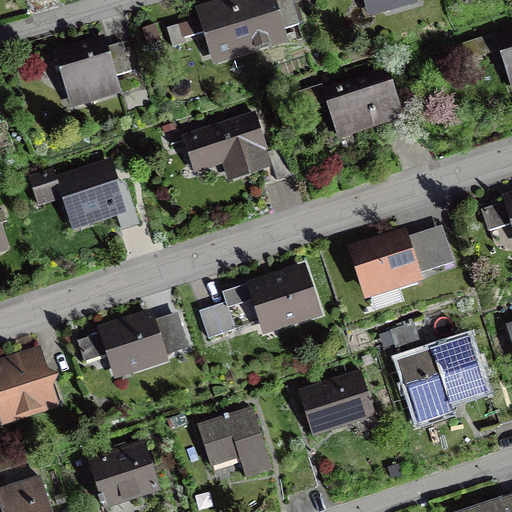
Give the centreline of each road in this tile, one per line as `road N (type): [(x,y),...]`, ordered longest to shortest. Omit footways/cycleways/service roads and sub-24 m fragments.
road 1 (residential): [(511,155),(0,323)]
road 2 (residential): [(511,459),(359,511)]
road 3 (residential): [(121,0),(0,37)]
